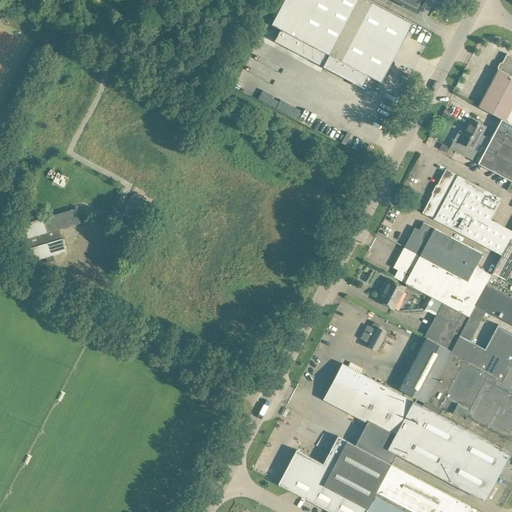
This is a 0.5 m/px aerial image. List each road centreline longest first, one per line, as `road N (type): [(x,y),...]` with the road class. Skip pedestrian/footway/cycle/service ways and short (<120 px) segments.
road 1 (unclassified): [(266,410),(476,6)]
road 2 (unclassified): [(266,410),(0,269)]
